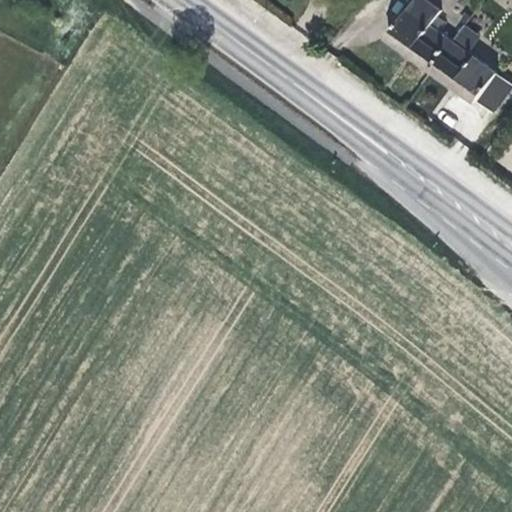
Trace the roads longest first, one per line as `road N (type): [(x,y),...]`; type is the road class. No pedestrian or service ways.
road 1 (tertiary): [(185,0),(474,220)]
road 2 (track): [(0,136),(81,0)]
